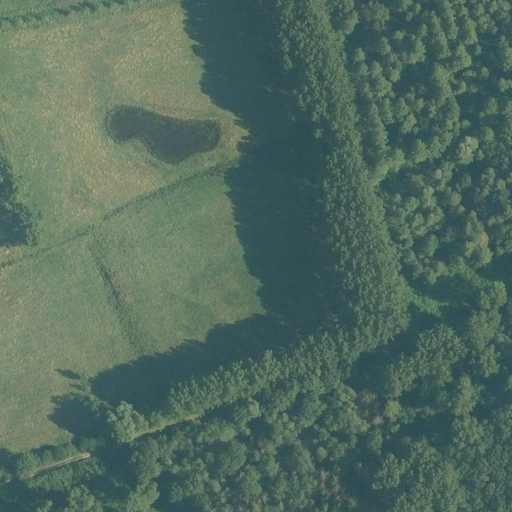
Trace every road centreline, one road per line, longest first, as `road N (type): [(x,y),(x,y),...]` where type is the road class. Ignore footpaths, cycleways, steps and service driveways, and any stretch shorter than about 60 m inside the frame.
road 1 (track): [(121,444),(511,302)]
road 2 (track): [(293,0),(385,348)]
road 3 (track): [(0,486),(121,444)]
